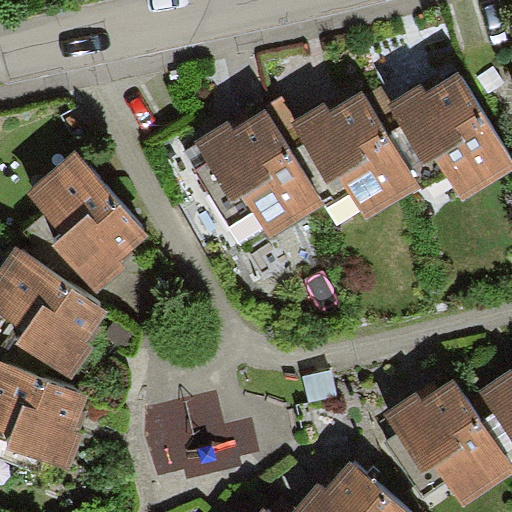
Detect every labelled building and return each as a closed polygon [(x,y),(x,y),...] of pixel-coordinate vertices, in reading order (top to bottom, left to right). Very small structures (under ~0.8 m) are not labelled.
[(451,97),(384,125),(386,128),(364,138),(352,109),(285,138),(287,143),(276,147),(264,118),(197,146),(242,252),(309,224),(301,205),(312,201),(330,243),(397,215),(390,201),(412,190),(429,231),(496,203),(451,97)] [(78,166),(24,214),(100,300),(155,252),(78,166)] [(12,264),(0,280),(0,344),(64,389),(106,330),(12,264)] [(0,377),(0,457),(55,484),(86,419),(0,377)] [(511,380),(485,396),(511,442),(511,380)] [(448,389),(386,426),(436,511),(466,511),(507,488),(448,389)] [(386,511),(336,466),(294,511),(386,511)]
